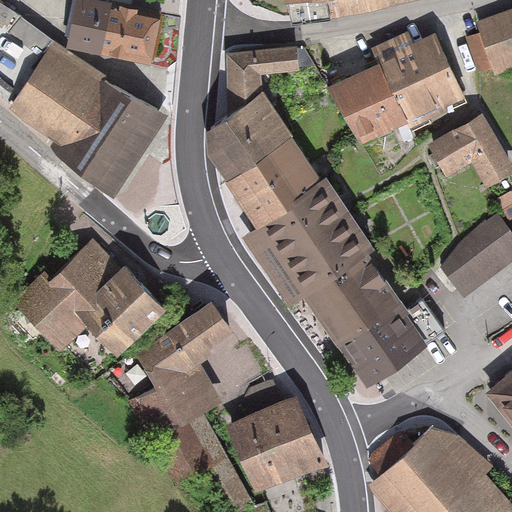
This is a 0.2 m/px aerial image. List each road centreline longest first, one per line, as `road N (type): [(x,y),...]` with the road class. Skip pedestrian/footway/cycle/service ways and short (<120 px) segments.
road 1 (tertiary): [(0,118),(157,255),(194,263),(222,255)]
road 2 (residential): [(200,25),(292,35),(358,28),(463,0)]
road 3 (tertiary): [(222,255),(197,195),(191,155),(200,25)]
road 4 (residential): [(511,464),(437,382),(387,416),(338,430)]
road 5 (tertiary): [(222,255),(338,430)]
